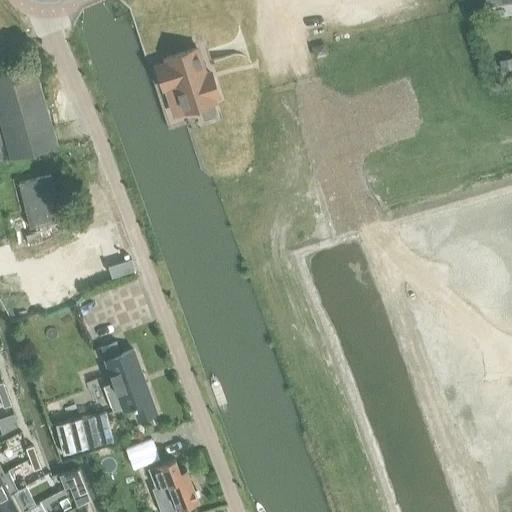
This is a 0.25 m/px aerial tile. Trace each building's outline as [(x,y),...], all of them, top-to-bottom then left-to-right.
[(168,61),(156,64),(163,87),(164,87),(165,91),(176,87),(183,110),(200,104),(204,117),(217,113),(212,100),(214,100),(212,95),(218,94),(213,78),(207,80),(204,71),(197,46),(166,56),(168,61)] [(511,56),(499,59),(501,70),(511,67),(511,56)] [(0,159),(14,155),(57,143),(33,61),(0,70),(0,159)] [(50,173),(19,181),(31,224),(61,216),(50,173)] [(40,230),(25,233),(28,243),(42,239),(40,230)] [(74,250),(72,247),(61,251),(53,254),(52,253),(44,257),(36,260),(20,266),(26,283),(39,278),(49,305),(83,293),(79,282),(92,277),(92,278),(106,273),(96,245),(75,253),(74,250)] [(0,275),(13,270),(6,251),(0,252),(0,275)] [(116,339),(100,345),(105,358),(121,352),(116,339)] [(121,352),(105,358),(113,382),(105,385),(114,410),(123,407),(132,404),(137,417),(155,410),(151,397),(133,348),(121,352)] [(7,392),(0,394),(0,397),(3,406),(11,403),(7,392)] [(106,410),(55,422),(63,452),(113,439),(106,410)] [(152,437),(126,447),(133,467),(160,457),(152,437)] [(33,444),(25,446),(29,457),(37,455),(33,444)] [(37,455),(29,457),(33,469),(41,466),(37,455)] [(174,457),(150,467),(156,485),(152,487),(161,511),(165,511),(198,499),(185,468),(179,470),(174,457)] [(78,468),(71,471),(75,481),(82,479),(78,468)] [(4,470),(0,472),(0,496),(14,489),(13,489),(9,491),(0,473),(4,471),(4,470)] [(82,479),(75,481),(79,492),(86,490),(82,479)] [(14,489),(0,496),(0,511),(17,511),(28,506),(23,508),(14,489)]
